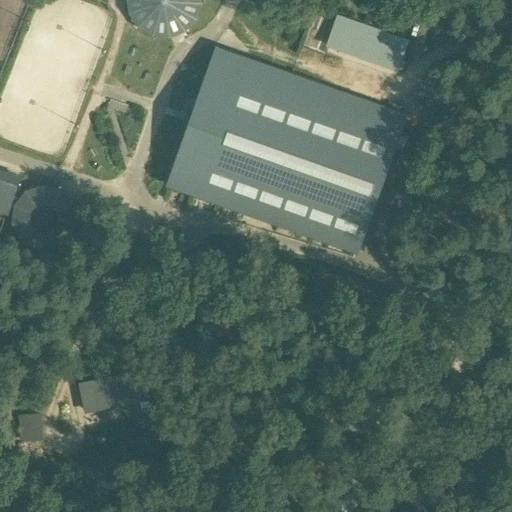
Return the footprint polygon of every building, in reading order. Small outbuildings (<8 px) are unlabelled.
[(133,0),(151,41),(208,17),(201,0),(133,0)] [(327,45),(374,61),(384,32),(338,16),(327,45)] [(217,48),(171,179),(171,182),(358,246),(404,113),(217,48)] [(0,211),(9,214),(19,183),(0,177),(0,211)] [(17,190),(26,235),(45,231),(47,239),(66,235),(55,182),(17,190)] [(75,384),(82,410),(131,396),(124,370),(75,384)] [(43,432),(20,434),(21,442),(44,440),(43,432)]
